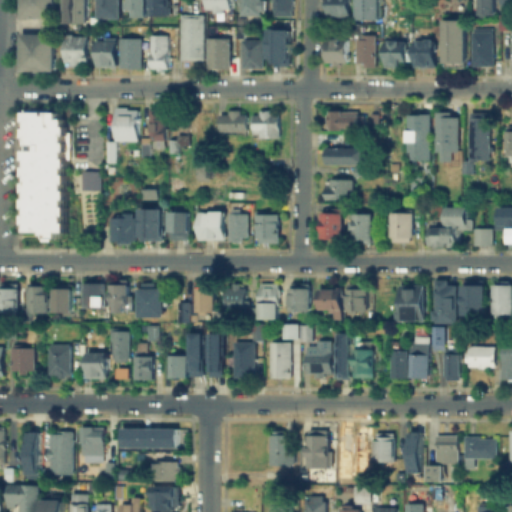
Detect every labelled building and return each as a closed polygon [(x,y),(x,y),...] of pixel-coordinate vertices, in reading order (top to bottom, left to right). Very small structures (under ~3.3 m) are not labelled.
[(20,0),(55,0),(55,17),(20,17),(20,0)] [(64,22),(64,0),(86,0),(86,22),(64,22)] [(119,0),(119,18),(94,18),(94,0),(119,0)] [(146,0),(146,13),(131,13),(131,8),(124,7),(124,0),(146,0)] [(168,0),(168,13),(151,13),(151,0),(168,0)] [(232,0),(232,11),(209,11),(209,0),(232,0)] [(240,0),(261,0),(261,14),(240,14),(240,0)] [(275,0),(293,0),(293,15),(275,15),(275,0)] [(328,0),(346,0),(346,15),(328,15),(328,0)] [(377,0),(377,18),(356,17),(356,0),(377,0)] [(492,0),(492,13),(479,13),(479,0),(492,0)] [(511,30),(498,30),(498,13),(511,13),(511,30)] [(181,59),(181,15),(201,15),(201,59),(181,59)] [(470,63),(470,27),(492,27),(492,63),(470,63)] [(289,28),(289,64),(267,64),(268,28),(289,28)] [(464,30),(464,67),(443,67),(443,30),(464,30)] [(20,33),(54,33),(54,70),(20,70),(20,33)] [(64,34),(88,34),(88,63),(64,63),(64,34)] [(175,34),(174,56),(166,56),(166,68),(150,68),(150,34),(175,34)] [(103,64),(97,64),(97,38),(103,38),(103,35),(115,35),(115,64),(103,64)] [(324,59),(325,35),(347,35),(347,60),(324,59)] [(356,35),(375,35),(375,63),(355,63),(356,35)] [(209,68),(209,36),(229,36),(229,68),(209,68)] [(120,67),(120,37),(141,37),(140,67),(120,67)] [(241,67),(241,38),(261,38),(261,67),(241,67)] [(405,41),(405,65),(385,65),(385,41),(405,41)] [(413,41),(433,41),(433,64),(413,64),(413,41)] [(146,106),(147,103),(167,104),(167,139),(148,139),(148,106),(146,106)] [(198,105),(210,105),(210,142),(198,142),(198,105)] [(136,106),(136,140),(115,140),(115,106),(136,106)] [(368,126),(368,110),(378,110),(378,126),(368,126)] [(252,111),(277,111),(277,135),(251,135),(252,111)] [(326,111),(363,111),(363,126),(326,126),(326,111)] [(453,111),(452,121),(455,121),(455,159),(436,159),(436,111),(453,111)] [(246,112),(246,131),(218,131),(218,112),(246,112)] [(469,112),(490,112),(490,159),(469,158),(469,112)] [(66,128),(65,233),(42,233),(42,230),(23,230),(23,149),(33,149),(33,142),(23,142),(23,113),(55,113),(66,128)] [(407,149),(407,114),(430,114),(429,157),(413,157),(413,149),(407,149)] [(105,158),(106,140),(115,140),(115,158),(105,158)] [(140,154),(140,143),(148,143),(147,154),(140,154)] [(324,162),(324,145),(363,145),(363,163),(324,162)] [(197,179),(209,180),(209,155),(197,155),(197,179)] [(352,175),(352,165),(367,165),(367,175),(352,175)] [(82,189),(82,169),(100,169),(100,189),(82,189)] [(325,178),(352,178),(352,196),(325,196),(325,178)] [(142,187),(157,187),(157,199),(142,199),(142,187)] [(511,225),(498,225),(498,205),(511,205),(511,225)] [(162,206),(162,234),(139,234),(139,206),(162,206)] [(445,225),(445,206),(467,206),(467,225),(445,225)] [(321,210),(342,210),(342,239),(321,239),(321,210)] [(412,210),(411,241),(391,241),(391,210),(412,210)] [(188,211),(188,237),(170,237),(171,211),(188,211)] [(223,212),(223,236),(198,236),(198,212),(223,212)] [(249,212),(248,239),(230,239),(230,212),(249,212)] [(258,213),(280,213),(280,243),(257,243),(258,213)] [(371,213),(370,239),(350,239),(350,213),(371,213)] [(113,214),(134,214),(133,242),(113,242),(113,214)] [(425,244),(425,226),(457,226),(457,244),(425,244)] [(472,244),(472,226),(491,226),(491,244),(472,244)] [(27,309),(28,280),(48,280),(48,309),(27,309)] [(365,280),(365,286),(367,286),(367,310),(365,310),(365,311),(347,311),(347,310),(346,310),(346,286),(347,286),(347,280),(365,280)] [(110,307),(110,281),(128,281),(128,308),(110,307)] [(155,281),(155,286),(168,286),(168,316),(138,316),(138,286),(141,286),(141,281),(155,281)] [(0,282),(17,282),(17,309),(0,309),(0,282)] [(104,283),(104,306),(83,306),(83,282),(104,283)] [(236,310),(223,310),(223,282),(246,283),(246,310),(236,310)] [(290,282),(309,282),(309,308),(290,308),(290,282)] [(434,282),(455,282),(455,321),(434,321),(434,282)] [(511,282),(511,316),(493,316),(493,282),(511,282)] [(54,312),(54,283),(72,283),(72,312),(54,312)] [(279,302),(279,316),(258,316),(258,302),(258,284),(279,284),(279,302)] [(399,308),(400,284),(423,284),(423,320),(396,319),(396,308),(399,308)] [(483,284),(483,311),(464,311),(464,284),(483,284)] [(213,287),(213,309),(198,309),(198,287),(213,287)] [(320,312),(320,289),(340,289),(340,316),(331,316),(331,312),(320,312)] [(177,317),(177,300),(189,300),(189,317),(177,317)] [(282,334),(282,320),(297,320),(297,334),(282,334)] [(251,336),(251,321),(260,321),(260,336),(251,336)] [(299,337),(300,322),(311,322),(311,337),(299,337)] [(159,323),(159,339),(148,339),(147,323),(159,323)] [(432,324),(445,324),(444,340),(432,340),(432,324)] [(128,328),(128,360),(112,360),(113,328),(128,328)] [(337,369),(337,332),(341,332),(341,329),(351,329),(351,369),(337,369)] [(203,353),(203,371),(189,371),(189,333),(203,333),(203,353)] [(225,333),(224,371),(210,371),(211,333),(225,333)] [(414,375),(410,375),(410,346),(414,346),(414,334),(429,334),(428,375),(414,375)] [(511,377),(502,377),(503,337),(511,337),(511,377)] [(233,373),(233,339),(255,339),(255,373),(233,373)] [(326,346),(326,340),(332,340),(332,373),(308,373),(308,346),(326,346)] [(51,342),(71,343),(70,375),(51,375),(51,342)] [(291,342),(291,374),(270,374),(270,342),(291,342)] [(371,342),(371,376),(355,375),(355,342),(371,342)] [(11,344),(35,344),(35,371),(11,371),(11,344)] [(469,367),(469,344),(495,344),(495,367),(469,367)] [(444,380),(444,345),(460,345),(459,380),(444,380)] [(390,377),(391,349),(405,349),(405,377),(390,377)] [(106,353),(106,373),(89,373),(89,353),(106,353)] [(152,353),(152,376),(135,376),(135,353),(152,353)] [(185,357),(185,375),(169,375),(169,356),(185,357)] [(104,442),(104,457),(81,457),(81,442),(78,442),(78,423),(104,423),(104,442)] [(120,444),(120,425),(176,425),(176,444),(120,444)] [(270,427),(285,427),(285,434),(293,434),(292,464),(269,464),(270,427)] [(36,429),(35,470),(24,470),(25,428),(36,429)] [(308,428),(328,428),(328,465),(308,465),(308,428)] [(73,430),(72,473),(48,473),(48,430),(73,430)] [(421,430),(421,468),(408,468),(408,430),(421,430)] [(375,431),(393,431),(393,459),(375,459),(375,431)] [(429,463),(436,463),(436,434),(457,434),(457,463),(442,463),(442,479),(429,479),(429,463)] [(495,436),(495,457),(464,457),(464,436),(495,436)] [(156,459),(179,459),(179,479),(156,479),(156,459)] [(113,461),(113,475),(104,475),(104,461),(113,461)] [(118,475),(118,464),(129,464),(129,475),(118,475)] [(2,480),(2,465),(12,465),(12,480),(2,480)] [(39,503),(38,511),(18,511),(18,503),(7,503),(7,481),(39,481),(39,503)] [(153,496),(153,483),(181,483),(181,502),(176,502),(176,507),(157,507),(157,502),(155,502),(155,496),(153,496)] [(355,505),(356,486),(371,486),(371,503),(358,503),(358,511),(342,511),(342,505),(355,505)] [(326,494),(325,511),(306,511),(307,494),(326,494)] [(131,503),(131,495),(140,495),(140,511),(120,511),(120,503),(131,503)] [(44,511),(44,497),(65,498),(65,511),(44,511)] [(291,497),(291,511),(271,511),(272,497),(291,497)] [(70,511),(70,498),(88,498),(88,511),(70,511)] [(96,511),(96,500),(111,500),(110,511),(96,511)] [(407,511),(407,503),(426,503),(426,511),(407,511)] [(496,503),(495,511),(478,511),(479,503),(496,503)]
